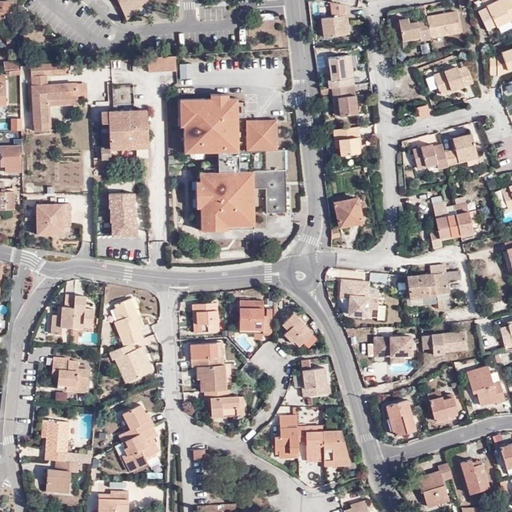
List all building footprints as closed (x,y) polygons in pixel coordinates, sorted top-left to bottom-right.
[(118,0),(127,20),(140,7),(147,0),(118,0)] [(478,12),(486,28),(495,25),(496,26),(511,18),(511,4),(510,0),(497,0),(486,5),(487,7),(478,12)] [(9,1),(0,1),(0,22),(10,22),(10,13),(13,13),(14,5),(10,5),(9,1)] [(330,16),(328,17),(319,18),(321,37),(343,34),(341,23),(346,22),(344,6),(329,3),(330,16)] [(456,11),(426,17),(426,20),(429,37),(460,31),(456,11)] [(410,43),(430,39),(429,37),(426,20),(408,23),(407,19),(397,21),(401,40),(409,39),(410,43)] [(511,48),(501,52),(502,56),(507,70),(511,67),(511,48)] [(321,87),(322,90),(332,88),(347,86),(355,85),(361,84),(360,77),(353,78),(351,55),(321,59),(325,83),(323,84),(323,87),(321,87)] [(497,56),(489,56),(489,74),(498,73),(497,56)] [(502,56),(497,56),(498,73),(507,70),(502,56)] [(148,59),(150,73),(168,72),(167,57),(148,59)] [(175,57),(167,57),(168,72),(175,72),(175,57)] [(18,68),(17,61),(4,63),(5,71),(18,68)] [(68,63),(31,65),(35,131),(49,130),(47,100),(77,98),(77,96),(77,83),(47,85),(38,85),(38,76),(46,76),(69,75),(68,63)] [(472,82),(466,66),(458,69),(456,67),(432,76),(439,94),(472,82)] [(47,85),(46,76),(38,76),(38,85),(47,85)] [(85,83),(77,83),(77,96),(86,96),(85,83)] [(355,85),(347,86),(349,95),(356,94),(355,85)] [(332,88),(333,97),(337,96),(340,116),(358,114),(356,94),(349,95),(347,86),(332,88)] [(332,88),(322,90),(323,98),(333,97),(332,88)] [(317,90),(316,91),(324,131),(325,131),(319,90),(317,90)] [(202,207),(203,225),(229,224),(255,224),(254,188),(267,187),(268,211),(287,211),(286,149),(278,149),(278,119),(270,119),(268,122),(262,122),(260,119),(247,120),(247,151),(240,151),(238,98),(229,98),(229,94),(211,94),(211,98),(180,99),(181,126),(185,126),(185,152),(219,151),(219,171),(201,171),(201,180),(202,207)] [(47,100),(49,130),(51,130),(50,105),(78,104),(77,98),(47,100)] [(428,116),(425,106),(417,108),(419,118),(428,116)] [(110,149),(148,148),(147,111),(102,112),(103,124),(109,123),(110,147),(110,149)] [(360,137),(359,127),(333,130),(334,141),(339,140),(340,148),(341,156),(359,154),(358,145),(358,138),(360,137)] [(454,150),(444,153),(447,167),(466,161),(465,158),(477,155),(472,133),(451,139),(454,150)] [(444,153),(442,145),(432,147),(431,145),(411,150),(416,169),(435,164),(437,170),(448,167),(447,167),(444,153)] [(20,146),(1,147),(1,166),(7,166),(7,172),(21,172),(20,146)] [(111,161),(110,149),(110,147),(104,147),(101,148),(102,161),(111,161)] [(149,159),(148,148),(110,149),(111,161),(149,159)] [(479,162),(477,155),(465,158),(466,161),(467,166),(479,162)] [(0,182),(0,208),(15,208),(14,192),(5,192),(4,182),(0,182)] [(511,185),(501,189),(508,209),(511,207),(511,185)] [(357,198),(334,203),(339,227),(362,222),(357,198)] [(439,239),(451,237),(446,217),(447,216),(445,207),(444,202),(443,202),(432,204),(435,218),(435,219),(438,231),(430,233),(433,248),(441,247),(439,239)] [(453,205),(460,234),(473,232),(471,224),(468,212),(466,203),(453,205)] [(451,237),(460,234),(453,205),(445,207),(447,216),(446,217),(451,237)] [(468,212),(471,224),(477,222),(475,211),(468,212)] [(431,274),(419,276),(422,297),(448,294),(444,265),(430,267),(431,274)] [(448,281),(460,279),(459,272),(446,273),(448,281)] [(386,275),(370,273),(369,282),(386,284),(386,275)] [(422,297),(419,276),(407,277),(410,298),(422,297)] [(377,301),(378,290),(369,287),(369,283),(356,282),(355,292),(351,292),(351,281),(341,281),(340,299),(349,300),(348,316),(377,317),(378,306),(378,301),(377,301)] [(82,304),(85,304),(86,296),(66,294),(66,306),(64,306),(63,316),(59,315),(54,315),(53,334),(63,335),(63,327),(84,329),(84,327),(84,323),(93,324),(94,309),(85,308),(82,308),(82,304)] [(422,297),(410,298),(406,298),(407,306),(423,304),(422,297)] [(132,344),(142,340),(139,329),(141,328),(130,299),(115,305),(116,308),(110,311),(124,347),(132,344)] [(349,300),(340,299),(348,316),(349,300)] [(239,301),(239,329),(263,329),(263,333),(271,333),(272,316),(262,316),(263,301),(239,301)] [(197,312),(198,332),(218,331),(216,303),(192,304),(193,313),(197,312)] [(385,306),(378,306),(377,317),(377,320),(385,321),(385,306)] [(303,341),(312,332),(294,313),(285,322),(290,328),(289,330),(296,336),(294,338),(299,344),(303,341)] [(511,321),(508,322),(509,326),(500,328),(503,343),(511,340),(511,321)] [(296,336),(289,330),(285,333),(292,340),(294,338),(296,336)] [(317,338),(312,332),(303,341),(308,347),(317,338)] [(421,337),(423,350),(433,349),(433,355),(444,354),(444,352),(467,349),(465,332),(421,337)] [(373,339),(373,346),(380,345),(380,357),(390,357),(403,356),(412,356),(411,337),(373,339)] [(190,345),(192,367),(196,367),(202,366),(218,365),(216,343),(190,345)] [(134,350),(132,344),(124,347),(109,352),(113,360),(115,359),(126,383),(148,373),(138,349),(134,350)] [(141,347),(138,349),(148,373),(152,371),(141,347)] [(67,387),(87,389),(89,369),(78,369),(79,361),(69,360),(70,358),(54,357),(52,374),(59,374),(57,388),(67,389),(67,387)] [(225,390),(224,365),(223,365),(218,365),(202,366),(203,378),(204,391),(205,391),(225,390)] [(497,403),(504,401),(499,382),(492,384),(488,367),(467,372),(473,394),(477,393),(480,406),(496,402),(497,403)] [(323,368),(302,371),(304,388),(302,389),(304,397),(330,394),(329,385),(326,386),(323,368)] [(229,397),(228,390),(225,390),(205,391),(205,405),(211,405),(211,419),(237,418),(237,407),(239,407),(238,397),(229,397)] [(430,400),(441,397),(440,391),(429,394),(430,400)] [(451,394),(441,397),(430,400),(436,421),(447,418),(446,416),(456,412),(451,394)] [(406,401),(385,407),(389,420),(391,419),(396,436),(415,430),(406,401)] [(152,427),(153,426),(150,420),(148,421),(144,414),(140,405),(123,414),(130,429),(119,435),(122,442),(125,440),(152,427)] [(298,424),(298,415),(281,415),(281,424),(298,424)] [(46,437),(44,460),(59,461),(78,462),(79,454),(66,453),(69,423),(48,421),(46,437)] [(157,436),(152,427),(125,440),(128,447),(124,449),(126,454),(122,456),(130,472),(147,463),(145,458),(148,455),(149,456),(158,452),(152,440),(157,436)] [(290,453),(299,452),(299,441),(298,427),(281,427),(281,436),(275,436),(276,450),(280,449),(290,449),(290,453)] [(307,433),(307,427),(298,427),(299,441),(307,441),(307,457),(324,457),(324,436),(323,432),(307,433)] [(333,462),(333,466),(345,466),(344,458),(349,458),(341,431),(332,432),(332,435),(324,436),(324,457),(324,461),(325,462),(333,462)] [(506,468),(511,465),(511,443),(500,447),(506,468)] [(204,450),(193,451),(194,460),(204,459),(204,450)] [(488,488),(481,464),(472,467),(471,463),(470,460),(460,463),(470,493),(488,488)] [(78,462),(59,461),(59,470),(47,469),(46,491),(68,493),(70,471),(78,472),(78,462)] [(428,507),(448,500),(443,481),(451,479),(447,464),(438,466),(439,471),(417,478),(421,491),(423,491),(428,507)] [(101,499),(101,495),(98,495),(98,511),(128,511),(129,493),(110,492),(110,495),(110,499),(101,499)] [(351,505),(351,509),(352,511),(354,511),(358,511),(356,507),(366,504),(365,501),(351,505)]
